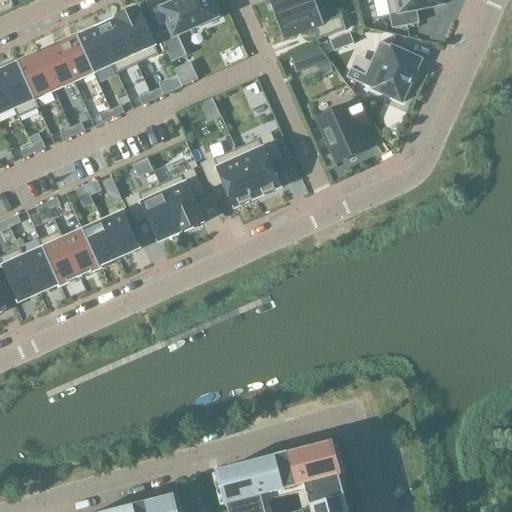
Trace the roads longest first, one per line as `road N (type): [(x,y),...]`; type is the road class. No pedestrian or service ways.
road 1 (residential): [(49,500),(342,416),(357,433),(377,511)]
road 2 (residential): [(0,361),(331,213)]
road 3 (residential): [(331,213),(418,172),(494,0)]
road 4 (residential): [(236,0),(331,213)]
